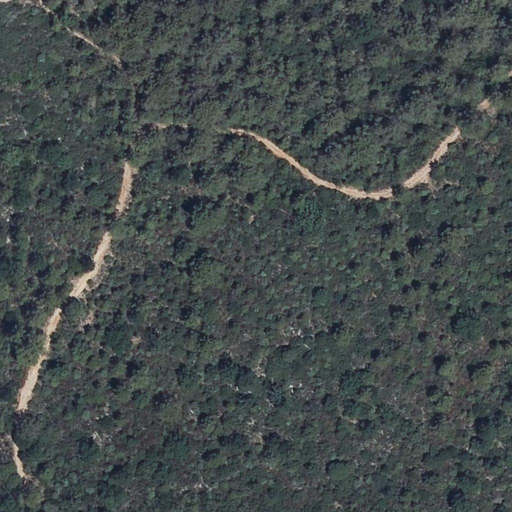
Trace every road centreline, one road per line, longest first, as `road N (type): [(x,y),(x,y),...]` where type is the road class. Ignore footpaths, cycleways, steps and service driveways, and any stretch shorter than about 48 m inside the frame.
road 1 (track): [(27,511),(16,429),(25,384),(121,207),(141,123),(251,133),(307,174),(356,196),(397,189),(511,71)]
road 2 (track): [(40,0),(127,66),(141,123)]
